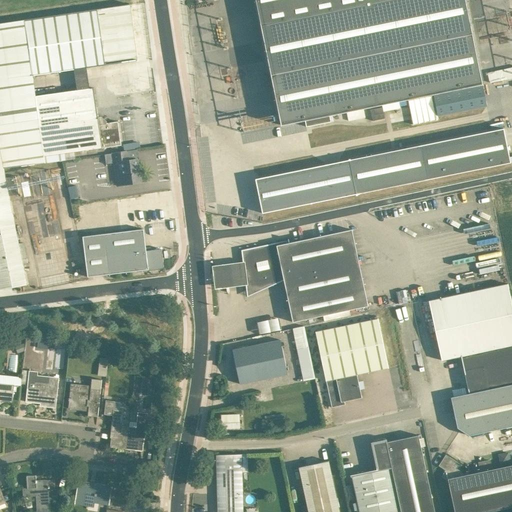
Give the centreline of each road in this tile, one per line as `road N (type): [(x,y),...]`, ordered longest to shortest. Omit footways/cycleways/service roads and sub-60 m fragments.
road 1 (unclassified): [(194,236),(160,0)]
road 2 (unclassified): [(187,441),(257,440),(408,412)]
road 3 (residential): [(0,303),(197,278)]
road 4 (unclassified): [(370,204),(194,236)]
road 5 (unclassified): [(187,441),(199,349),(197,278)]
road 6 (track): [(370,204),(511,174)]
